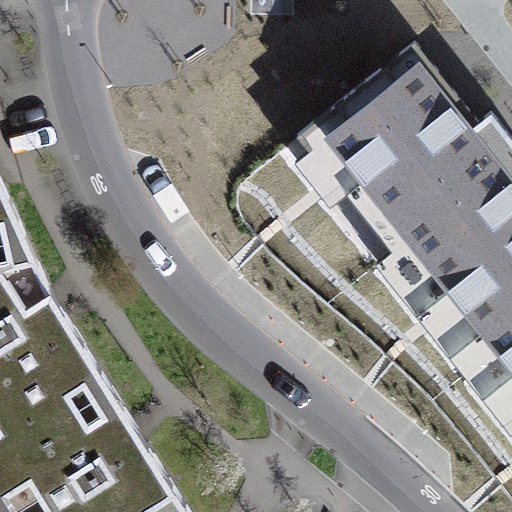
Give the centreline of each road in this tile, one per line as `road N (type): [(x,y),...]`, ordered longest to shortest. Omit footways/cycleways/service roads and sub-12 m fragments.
road 1 (residential): [(67,0),(68,41),(96,145),(163,265),(226,340),(422,511)]
road 2 (unknown): [(366,0),(391,105),(455,296),(511,331)]
